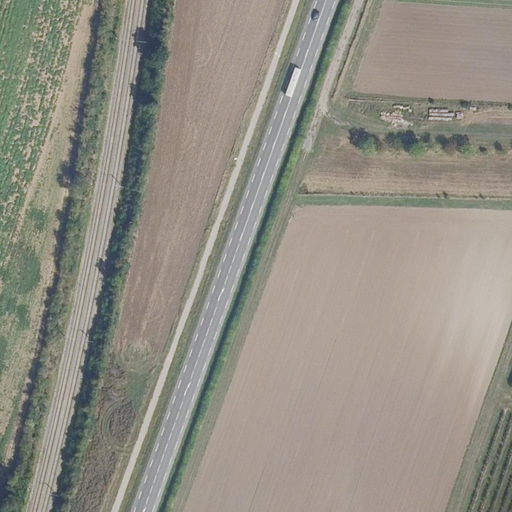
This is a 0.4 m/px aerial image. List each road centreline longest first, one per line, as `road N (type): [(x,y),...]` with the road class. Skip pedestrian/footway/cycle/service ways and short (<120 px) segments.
road 1 (secondary): [(326,0),(142,511)]
road 2 (track): [(178,511),(322,113)]
road 3 (track): [(459,511),(511,355)]
